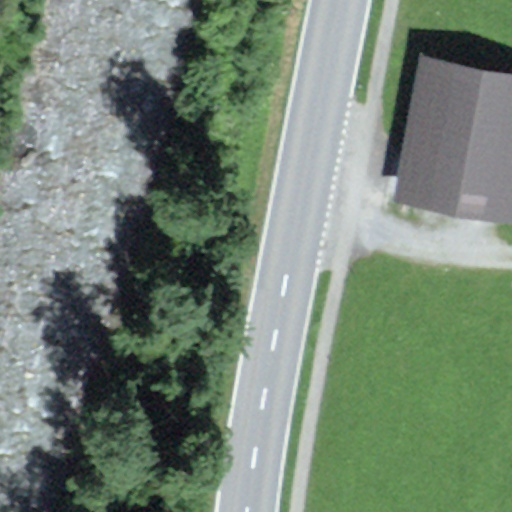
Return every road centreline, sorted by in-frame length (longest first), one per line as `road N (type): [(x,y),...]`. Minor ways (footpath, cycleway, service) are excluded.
road 1 (secondary): [(342,0),(247,511)]
road 2 (track): [(511,261),(439,254),(301,214)]
